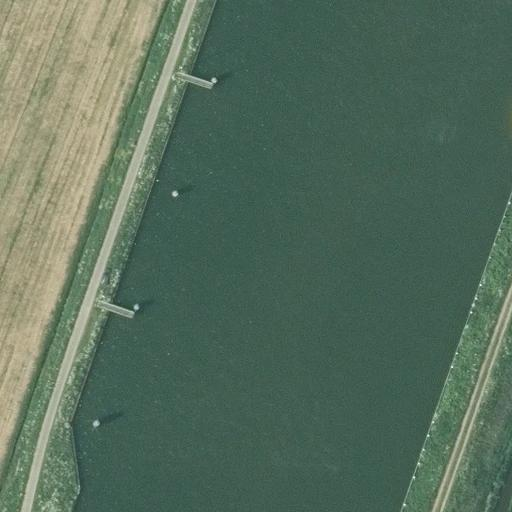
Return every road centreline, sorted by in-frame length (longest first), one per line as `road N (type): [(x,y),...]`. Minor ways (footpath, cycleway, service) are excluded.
road 1 (unclassified): [(190,0),(50,404),(23,511)]
road 2 (track): [(432,511),(511,281)]
